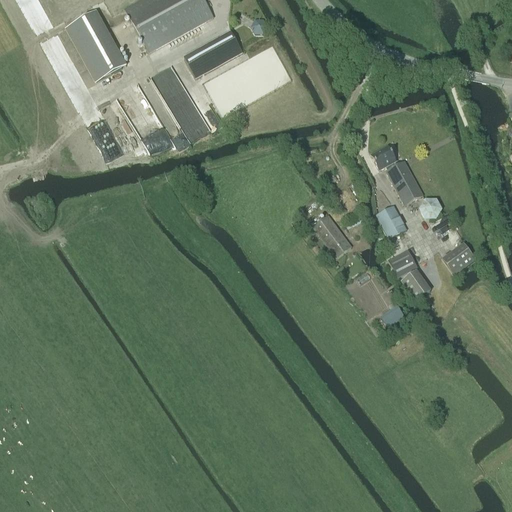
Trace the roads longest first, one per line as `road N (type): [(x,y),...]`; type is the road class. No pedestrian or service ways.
road 1 (track): [(45,242),(96,201),(332,139),(369,77),(375,48)]
road 2 (track): [(2,168),(43,158),(135,71),(223,21),(226,0)]
road 3 (unclassified): [(482,78),(387,55),(319,0)]
